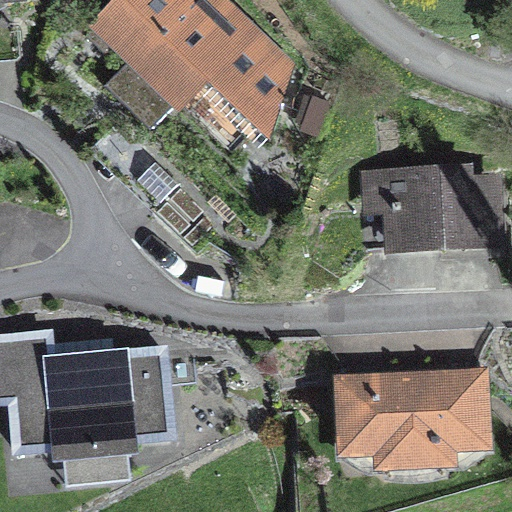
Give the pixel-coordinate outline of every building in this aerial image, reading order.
[(291,78),(210,0),(115,0),(93,24),(96,27),(85,38),(106,59),(118,47),(131,60),(176,105),(202,79),(270,144),(291,78)] [(176,105),(131,60),(104,88),(149,133),(176,105)] [(502,249),(498,175),(473,177),(473,164),(359,169),(362,217),(382,216),(384,254),(502,249)] [(171,437),(164,345),(55,354),(53,337),(0,341),(0,403),(8,403),(12,454),(53,450),(54,459),(65,458),(128,453),(139,452),(138,440),(171,437)] [(485,369),(336,375),(339,452),(378,451),(378,463),(456,460),(455,445),(488,444),(485,369)] [(128,453),(65,458),(67,485),(130,480),(128,453)]
